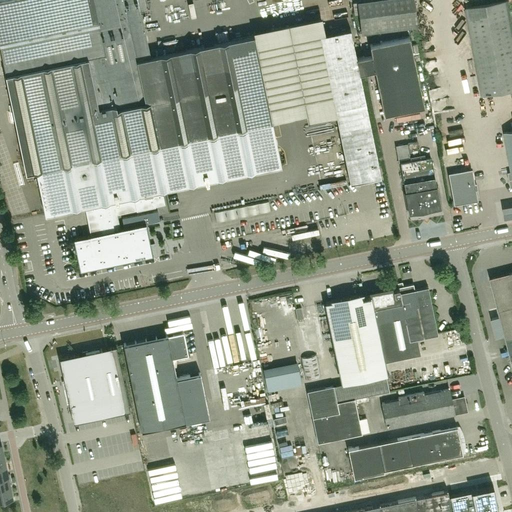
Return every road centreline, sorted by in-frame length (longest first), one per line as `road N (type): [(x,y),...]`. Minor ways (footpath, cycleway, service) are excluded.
road 1 (unclassified): [(30,329),(449,243)]
road 2 (unclassified): [(505,444),(449,243)]
